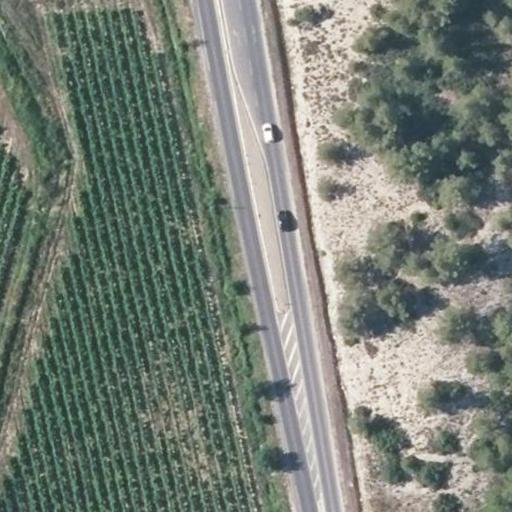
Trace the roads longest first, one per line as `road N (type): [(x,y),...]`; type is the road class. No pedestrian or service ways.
road 1 (secondary): [(227,0),(324,511)]
road 2 (track): [(0,301),(28,196),(25,158),(0,101)]
